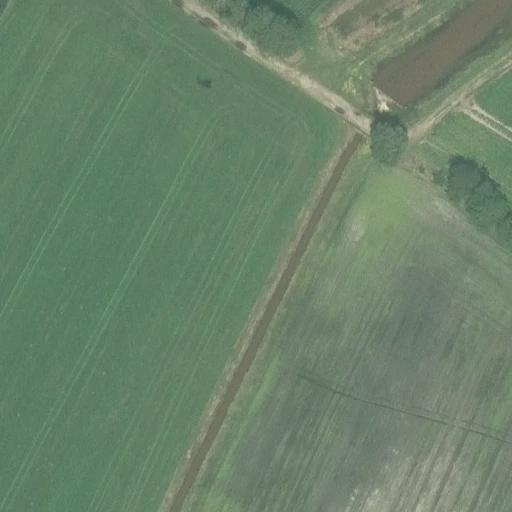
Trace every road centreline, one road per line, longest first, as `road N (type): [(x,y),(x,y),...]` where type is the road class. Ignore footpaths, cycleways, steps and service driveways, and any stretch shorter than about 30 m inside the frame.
road 1 (track): [(381,139),(186,0)]
road 2 (track): [(511,56),(421,132),(381,139)]
road 3 (track): [(320,91),(441,0)]
